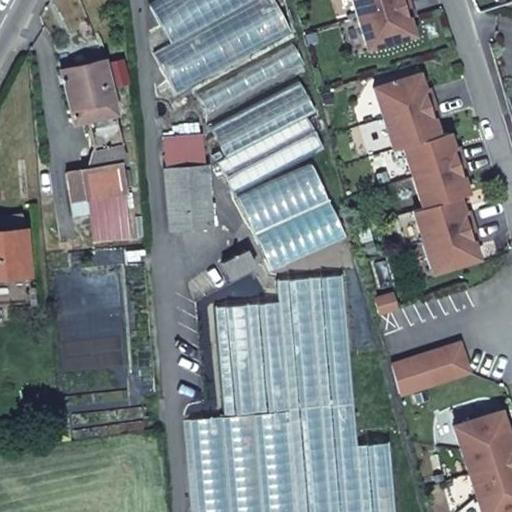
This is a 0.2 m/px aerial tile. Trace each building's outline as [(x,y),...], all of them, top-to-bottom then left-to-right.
[(146,0),(168,40),(240,0),(146,0)] [(270,0),(240,0),(168,40),(151,50),(173,90),(286,28),(270,0)] [(349,0),(355,17),(406,1),(405,0),(349,0)] [(411,16),(406,1),(355,17),(365,49),(410,34),(405,18),(411,16)] [(107,70),(120,67),(117,55),(104,58),(107,70)] [(99,60),(58,71),(70,119),(71,120),(72,121),(77,120),(82,119),(91,150),(85,166),(64,171),(72,217),(87,215),(91,242),(129,237),(124,190),(119,162),(123,161),(102,72),(99,60)] [(417,74),(373,88),(382,119),(432,103),(428,89),(422,91),(417,74)] [(232,196),(325,148),(308,116),(314,113),(295,78),(205,125),(223,158),(215,163),(232,197),(232,196)] [(432,103),(382,119),(392,150),(401,147),(436,136),(431,120),(437,118),(432,103)] [(446,133),(436,136),(401,147),(411,177),(461,161),(456,147),(451,149),(446,133)] [(162,168),(200,164),(197,134),(159,138),(162,168)] [(213,160),(219,156),(220,156),(216,150),(216,151),(210,154),(213,160)] [(312,158),(232,200),(263,258),(337,221),(331,192),(312,158)] [(466,176),(461,161),(411,177),(421,208),(456,197),(466,194),(460,178),(466,176)] [(207,224),(200,164),(162,168),(168,227),(207,224)] [(476,240),(471,225),(421,241),(431,272),(475,258),(470,242),(476,240)] [(0,230),(0,275),(25,273),(22,230),(0,230)] [(244,249),(220,261),(228,275),(252,264),(244,249)] [(210,306),(220,418),(282,413),(290,511),(392,511),(386,441),(356,443),(356,442),(342,276),(273,280),(274,301),(210,306)] [(372,300),(376,314),(377,313),(392,308),(388,295),(372,300)] [(390,365),(400,394),(466,372),(458,343),(390,365)] [(452,427),(479,511),(508,511),(511,511),(511,453),(499,412),(452,427)] [(290,511),(282,413),(220,418),(186,421),(193,511),(290,511)]
